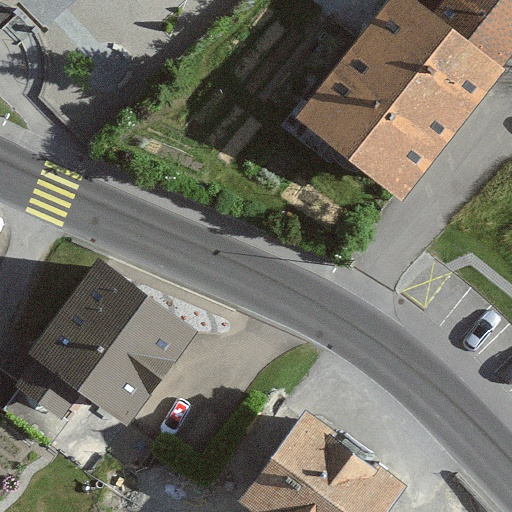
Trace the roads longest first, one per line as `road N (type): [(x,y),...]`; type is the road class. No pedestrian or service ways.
road 1 (tertiary): [(511,486),(371,336),(301,296),(54,196)]
road 2 (residential): [(0,312),(54,196)]
